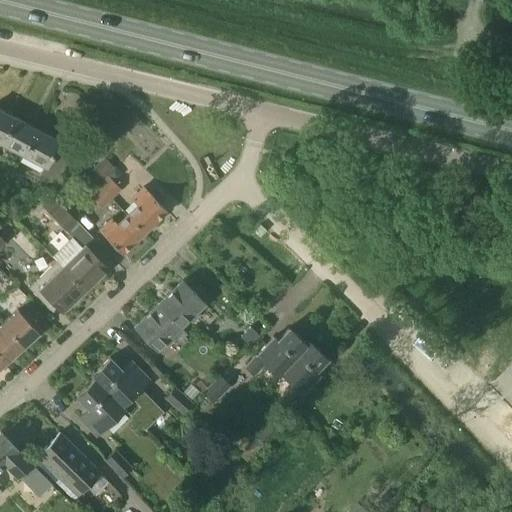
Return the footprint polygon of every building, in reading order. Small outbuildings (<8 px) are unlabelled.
[(0,144),(1,142),(15,117),(0,109),(0,144)] [(15,117),(1,142),(23,154),(37,129),(15,117)] [(37,129),(23,154),(44,165),(40,174),(50,180),(70,159),(54,151),(59,141),(37,129)] [(128,152),(111,173),(125,184),(142,163),(128,152)] [(108,174),(98,184),(112,198),(122,188),(108,174)] [(98,184),(88,194),(102,207),(112,198),(98,184)] [(144,232),(167,210),(145,186),(131,199),(136,205),(126,214),(144,232)] [(52,194),(42,204),(51,214),(66,229),(66,230),(77,220),(76,219),(52,194)] [(126,214),(117,223),(112,218),(99,230),(122,254),(144,232),(126,214)] [(67,240),(51,255),(56,260),(62,265),(86,290),(108,268),(86,245),(84,243),(77,250),(67,240)] [(62,265),(56,260),(29,287),(52,311),(57,305),(63,311),(86,290),(62,265)] [(193,321),(201,314),(198,310),(205,303),(182,279),(158,303),(181,326),(190,318),(193,321)] [(168,346),(175,338),(173,335),(181,326),(158,303),(134,326),(157,350),(165,343),(168,346)] [(23,347),(39,332),(19,309),(3,324),(23,347)] [(0,353),(7,361),(23,347),(3,324),(0,325),(0,353)] [(250,326),(241,336),(250,345),(260,335),(250,326)] [(307,344),(289,327),(278,340),(274,336),(257,355),(255,354),(244,366),(254,376),(265,364),(266,363),(280,373),(307,344)] [(307,344),(280,373),(293,384),(282,395),(292,405),(303,393),(303,392),(320,374),(316,371),(327,358),(309,341),(307,344)] [(110,357),(93,374),(123,405),(131,397),(140,405),(130,415),(144,429),(163,411),(140,388),(150,379),(131,360),(122,369),(110,357)] [(126,408),(123,405),(93,374),(91,375),(94,378),(76,396),(88,408),(78,417),(97,436),(126,408)] [(214,403),(231,386),(220,374),(203,391),(214,403)] [(204,375),(196,384),(202,390),(210,382),(204,375)] [(174,386),(164,397),(182,413),(193,401),(174,386)] [(272,417),(255,434),(266,445),(283,427),(272,417)] [(17,478),(32,463),(0,430),(0,468),(4,464),(17,478)] [(75,500),(101,473),(60,431),(37,455),(38,456),(35,460),(75,500)] [(116,449),(105,460),(121,478),(133,467),(116,449)] [(246,450),(241,455),(246,460),(251,455),(246,450)] [(34,466),(32,468),(44,491),(52,483),(34,466)] [(385,491),(378,499),(384,505),(392,497),(385,491)]
